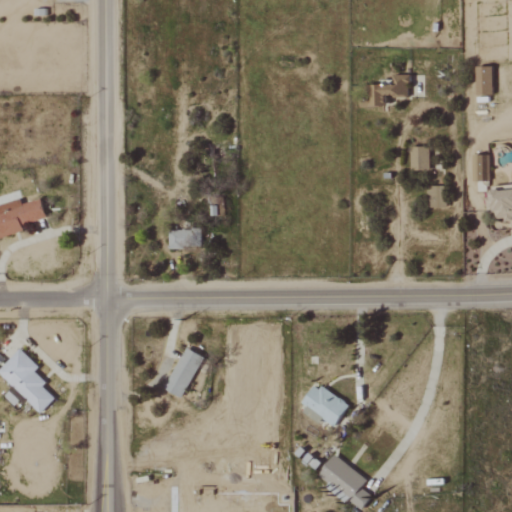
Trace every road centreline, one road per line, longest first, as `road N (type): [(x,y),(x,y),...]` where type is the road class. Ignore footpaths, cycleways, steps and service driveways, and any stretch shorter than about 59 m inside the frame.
road 1 (tertiary): [(109,298),(511,285)]
road 2 (tertiary): [(109,298),(105,0)]
road 3 (tertiary): [(108,511),(109,298)]
